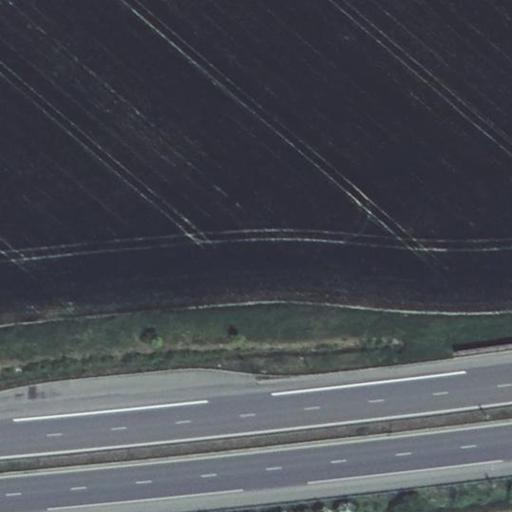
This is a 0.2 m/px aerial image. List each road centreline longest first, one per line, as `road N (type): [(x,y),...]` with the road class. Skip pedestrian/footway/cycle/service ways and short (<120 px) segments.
road 1 (motorway): [(0,499),(511,443)]
road 2 (motorway): [(511,385),(0,440)]
